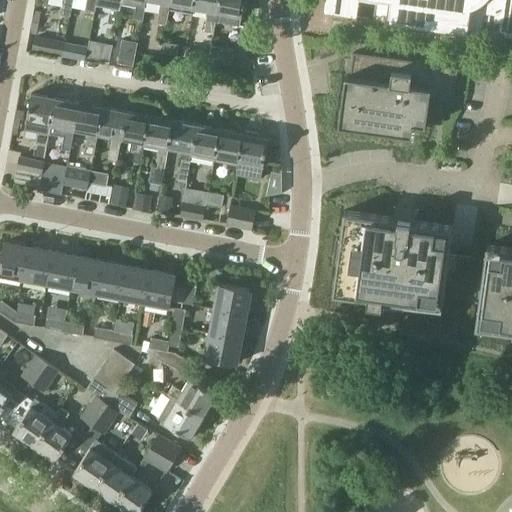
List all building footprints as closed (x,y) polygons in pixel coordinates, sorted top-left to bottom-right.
[(64,0),(62,14),(70,16),(73,0),(64,0)] [(87,0),(85,9),(96,11),(98,0),(87,0)] [(171,0),(157,0),(162,1),(158,23),(167,25),(170,10),(171,0)] [(195,0),(171,0),(170,10),(193,14),(194,7),(195,0)] [(219,0),(195,0),(194,7),(209,10),(205,32),(214,34),(218,11),(219,0)] [(219,0),(218,11),(232,14),(230,24),(239,26),(244,0),(219,0)] [(511,0),(375,0),(373,20),(511,38),(511,0)] [(145,7),(137,6),(134,19),(143,20),(145,7)] [(34,10),(30,33),(37,34),(41,12),(34,10)] [(33,49),(55,53),(57,41),(35,37),(33,49)] [(122,39),(118,63),(133,66),(135,56),(136,52),(138,42),(122,39)] [(86,57),(100,60),(104,42),(89,40),(88,47),(86,57)] [(179,45),(163,42),(161,52),(177,55),(179,45)] [(78,46),(76,57),(85,59),(86,57),(88,47),(78,46)] [(233,50),(213,46),(210,62),(230,65),(233,50)] [(354,52),(353,56),(350,76),(346,75),(340,113),(358,116),(356,128),(395,133),(396,121),(426,125),(429,99),(440,100),(439,104),(441,104),(442,101),(453,103),(458,67),(354,52)] [(47,144),(52,123),(51,123),(56,97),(32,93),(25,128),(38,130),(36,142),(47,144)] [(80,102),(56,97),(51,123),(52,123),(64,126),(62,136),(64,136),(60,158),(67,159),(71,138),(73,138),(75,128),(80,102)] [(104,107),(80,102),(75,128),(89,131),(85,153),(94,155),(99,133),(104,107)] [(118,159),(122,137),(127,111),(104,107),(99,133),(113,135),(108,157),(118,159)] [(122,137),(145,142),(150,116),(127,111),(122,137)] [(174,120),(150,116),(145,142),(160,145),(153,182),(158,183),(156,191),(160,192),(169,147),(174,120)] [(174,120),(169,147),(184,149),(178,180),(186,182),(191,156),(197,125),(174,120)] [(220,129),(197,125),(191,156),(214,161),(220,129)] [(214,161),(238,165),(244,134),(220,129),(214,161)] [(244,134),(238,165),(236,175),(261,179),(269,139),(259,137),(259,134),(245,131),(244,134)] [(46,146),(38,144),(35,156),(44,158),(46,146)] [(143,153),(135,152),(133,162),(141,164),(143,153)] [(14,181),(38,186),(40,178),(41,178),(45,160),(20,155),(14,181)] [(65,176),(90,181),(92,170),(67,165),(65,176)] [(90,181),(107,185),(109,173),(92,170),(90,181)] [(62,194),(63,187),(64,182),(41,178),(40,178),(38,186),(38,189),(62,194)] [(125,204),(128,189),(114,186),(111,201),(125,204)] [(150,212),(152,198),(153,195),(136,192),(134,209),(150,212)] [(209,192),(206,203),(222,206),(224,195),(209,192)] [(161,195),(158,209),(171,212),(174,197),(161,195)] [(252,230),(255,217),(256,209),(231,204),(232,196),(228,196),(226,207),(230,208),(226,225),(252,230)] [(199,203),(183,200),(180,215),(197,218),(199,203)] [(405,295),(404,303),(419,305),(421,291),(444,294),(453,225),(417,220),(419,210),(417,210),(416,214),(395,211),(396,207),(394,206),(392,217),(344,210),(340,239),(336,239),(332,265),(337,265),(335,279),(346,281),(344,295),(368,299),(368,304),(382,306),(384,292),(405,295)] [(0,263),(0,273),(23,278),(29,246),(4,242),(0,263)] [(511,247),(487,244),(478,313),(501,316),(499,330),(511,332),(511,247)] [(54,251),(29,246),(23,278),(47,282),(54,251)] [(72,287),(78,256),(54,251),(47,282),(72,287)] [(102,260),(78,256),(72,287),(86,290),(84,299),(94,301),(96,292),(102,260)] [(96,292),(120,297),(126,265),(102,260),(96,292)] [(151,270),(126,265),(120,297),(145,301),(151,270)] [(151,270),(145,301),(169,306),(175,275),(151,270)] [(192,304),(196,285),(187,283),(183,302),(192,304)] [(221,284),(216,308),(246,314),(251,290),(221,284)] [(0,304),(0,311),(16,323),(18,313),(2,302),(0,304)] [(175,307),(172,325),(182,327),(185,309),(175,307)] [(216,308),(211,333),(241,339),(246,314),(216,308)] [(143,311),(140,325),(149,327),(152,312),(143,311)] [(36,316),(18,313),(16,323),(34,326),(36,316)] [(46,328),(63,332),(65,322),(47,318),(46,328)] [(84,325),(65,322),(63,332),(82,335),(84,325)] [(178,345),(182,327),(172,325),(169,341),(151,337),(150,342),(149,347),(167,351),(169,343),(178,345)] [(94,337),(111,340),(113,331),(96,327),(94,337)] [(9,334),(0,328),(0,345),(1,346),(9,334)] [(133,334),(113,331),(111,340),(131,344),(133,334)] [(236,364),(241,339),(211,333),(206,358),(236,364)] [(147,351),(149,347),(150,342),(144,340),(142,351),(146,352),(147,351)] [(175,352),(167,351),(149,347),(147,351),(182,374),(190,361),(175,352)] [(113,350),(106,360),(127,374),(134,364),(113,350)] [(22,375),(33,383),(48,362),(37,354),(22,375)] [(106,360),(99,370),(120,384),(127,374),(106,360)] [(59,370),(48,362),(33,383),(45,391),(59,370)] [(0,410),(17,387),(5,379),(8,375),(0,369),(0,410)] [(115,391),(120,384),(99,370),(93,380),(114,394),(115,391)] [(167,395),(170,397),(203,416),(217,393),(190,377),(182,390),(173,385),(167,395)] [(86,389),(96,396),(107,404),(108,402),(114,394),(93,380),(86,389)] [(136,406),(115,391),(114,394),(108,402),(120,410),(130,417),(136,406)] [(107,404),(96,396),(82,417),(92,424),(107,404)] [(191,437),(203,416),(170,397),(157,418),(191,437)] [(32,447),(34,444),(51,419),(57,411),(45,403),(45,404),(35,398),(30,405),(31,405),(14,430),(23,436),(21,439),(32,447)] [(104,432),(120,410),(108,402),(107,404),(92,424),(104,432)] [(73,435),(61,426),(70,413),(60,406),(57,411),(51,419),(34,444),(55,459),(73,435)] [(158,434),(151,446),(174,459),(181,447),(158,434)] [(73,471),(94,486),(111,462),(117,453),(96,439),(73,471)] [(166,471),(174,459),(151,446),(144,457),(145,458),(138,468),(135,471),(139,474),(149,461),(166,471)] [(131,476),(135,471),(138,468),(117,453),(111,462),(94,486),(113,500),(130,476),(131,476)] [(136,511),(151,491),(131,476),(130,476),(113,500),(130,511),(136,511)]
